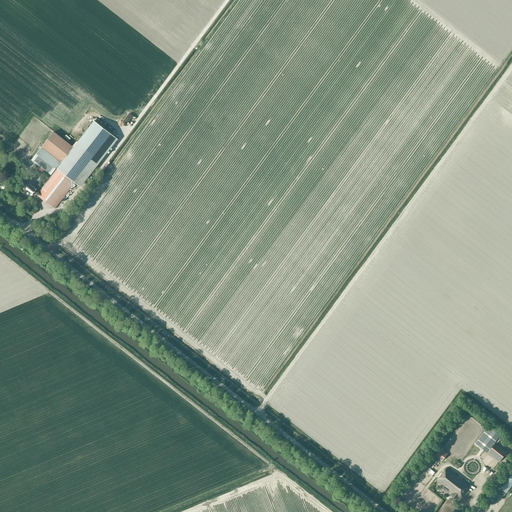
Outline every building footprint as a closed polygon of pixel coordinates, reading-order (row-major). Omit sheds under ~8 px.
[(126,124),(132,117),(127,113),(122,120),(126,124)] [(118,139),(94,120),(77,141),(97,156),(102,160),(118,139)] [(25,188),(33,195),(35,193),(37,194),(37,195),(56,210),(97,156),(77,141),(73,147),(54,132),(32,160),(51,175),(47,181),(39,191),(37,190),(38,190),(29,183),(25,188)] [(7,185),(9,187),(16,177),(12,174),(10,177),(7,174),(2,181),(5,183),(7,185)] [(7,185),(1,192),(3,194),(9,187),(7,185)] [(500,436),(490,427),(476,445),(486,453),(500,436)] [(487,453),(499,462),(507,452),(495,443),(487,453)] [(435,455),(442,461),(448,454),(441,448),(435,455)] [(459,497),(469,485),(447,468),(437,480),(453,492),(451,495),(456,500),(459,497)] [(506,493),(511,486),(511,474),(501,489),(506,493)] [(492,505),(499,496),(493,491),(486,500),(492,505)]
